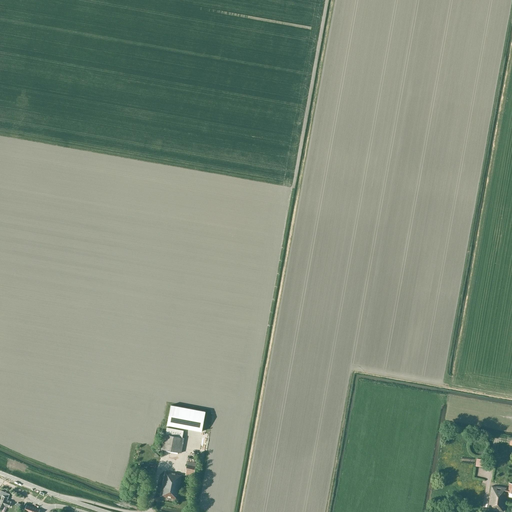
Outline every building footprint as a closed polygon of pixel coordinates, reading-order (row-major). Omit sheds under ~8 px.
[(167,425),(201,431),(205,412),(171,405),(167,425)] [(182,438),(183,435),(184,430),(167,427),(165,434),(163,434),(161,449),(181,453),(184,438),(182,438)] [(193,476),(195,469),(196,463),(188,461),(185,474),(193,476)] [(177,499),(182,476),(177,475),(177,474),(165,472),(160,496),(177,499)] [(491,486),(488,509),(503,511),(506,492),(508,493),(508,497),(511,497),(511,483),(509,483),(509,489),(507,489),(507,488),(495,486),(495,487),(491,486)] [(8,497),(7,497),(9,494),(2,491),(1,491),(0,492),(0,494),(2,496),(0,501),(0,508),(2,510),(4,505),(9,507),(11,501),(7,500),(8,497)]
